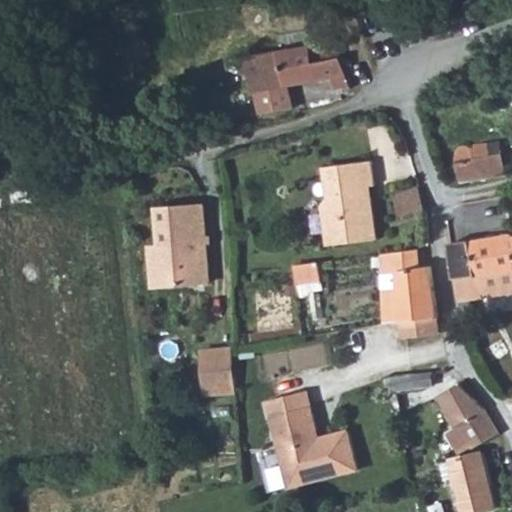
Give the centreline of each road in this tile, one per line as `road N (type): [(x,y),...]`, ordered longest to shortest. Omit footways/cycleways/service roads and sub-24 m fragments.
road 1 (residential): [(440,205),(465,359),(511,428)]
road 2 (track): [(206,150),(0,161)]
road 3 (unclassified): [(400,88),(206,150)]
road 4 (unclassified): [(511,32),(400,88)]
road 5 (residential): [(400,88),(440,205)]
